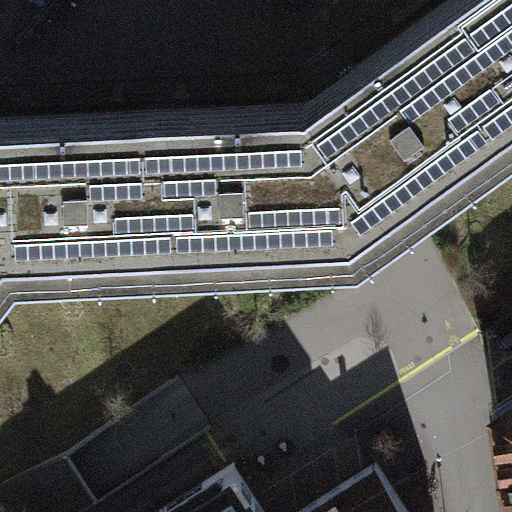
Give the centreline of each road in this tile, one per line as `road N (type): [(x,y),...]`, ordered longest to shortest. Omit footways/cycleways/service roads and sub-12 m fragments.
road 1 (residential): [(467,511),(445,364),(299,29)]
road 2 (residential): [(299,29),(46,37)]
